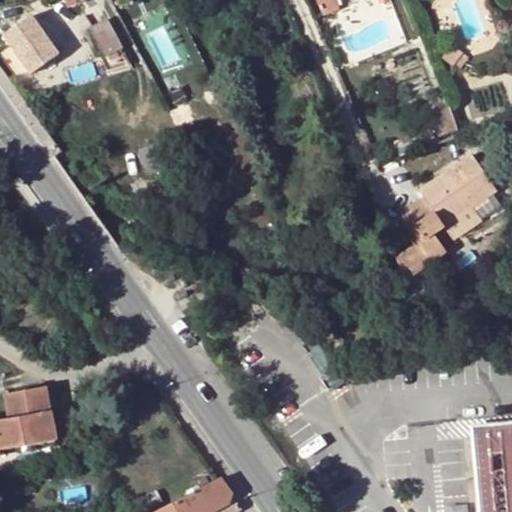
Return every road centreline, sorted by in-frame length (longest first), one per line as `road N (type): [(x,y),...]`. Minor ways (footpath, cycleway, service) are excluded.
road 1 (primary): [(162,339),(0,112)]
road 2 (primary): [(284,511),(162,339)]
road 3 (residential): [(162,339),(81,374),(46,370),(0,345)]
